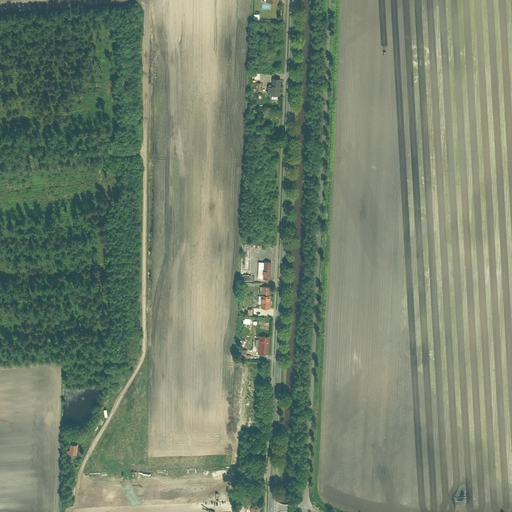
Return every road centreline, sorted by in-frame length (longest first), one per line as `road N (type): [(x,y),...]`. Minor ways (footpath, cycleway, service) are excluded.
road 1 (track): [(74,511),(86,452),(144,349),(146,9)]
road 2 (tertiary): [(269,507),(294,0)]
road 3 (unclassified): [(303,506),(331,0)]
